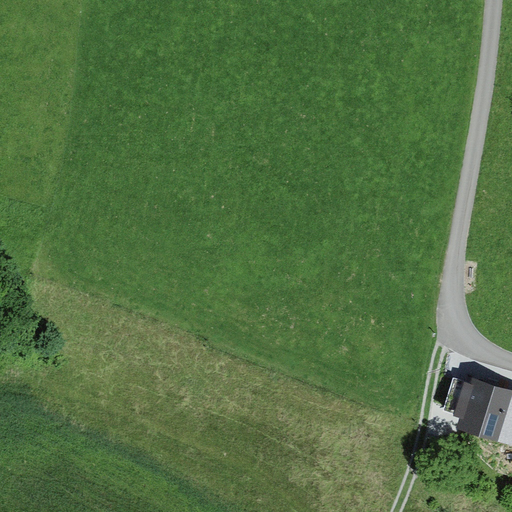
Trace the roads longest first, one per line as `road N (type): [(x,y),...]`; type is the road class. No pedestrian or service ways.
road 1 (unclassified): [(494,0),(446,313)]
road 2 (track): [(446,313),(395,511)]
